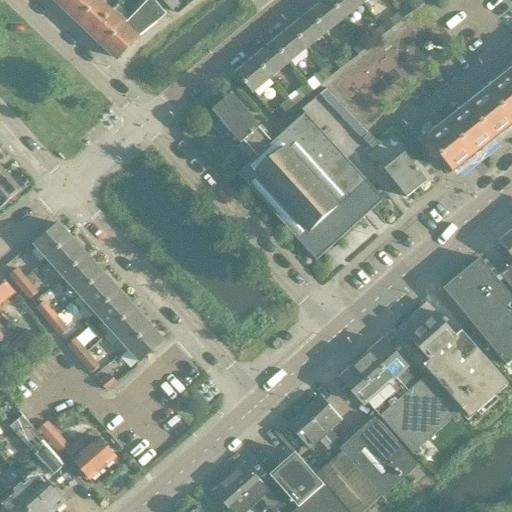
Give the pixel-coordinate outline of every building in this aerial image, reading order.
[(54,0),(65,10),(75,0),(54,0)] [(91,35),(111,14),(96,0),(75,0),(65,10),(91,35)] [(111,14),(91,35),(117,59),(137,38),(166,15),(153,0),(148,0),(124,26),(111,14)] [(162,0),(171,11),(179,5),(174,0),(162,0)] [(345,19),(330,0),(328,0),(310,14),(326,34),(345,19)] [(364,5),(360,0),(330,0),(345,19),(364,5)] [(423,4),(420,0),(415,0),(409,5),(414,11),(423,4)] [(394,27),(404,19),(399,13),(389,20),(394,27)] [(326,34),(310,14),(291,28),(307,48),(326,34)] [(376,42),(385,34),(380,27),(371,35),(376,42)] [(307,48),(291,28),(273,44),(289,63),(307,48)] [(358,56),(367,48),(362,42),(353,49),(358,56)] [(289,63),(273,44),(254,59),(271,78),(289,63)] [(340,70),(349,63),(344,56),(334,64),(340,70)] [(252,94),(271,78),(254,59),(236,75),(252,94)] [(511,67),(420,141),(435,160),(438,157),(440,155),(453,171),(511,123),(511,67)] [(320,86),(331,77),(325,69),(313,78),(320,86)] [(301,100),(313,91),(306,83),(295,92),(301,100)] [(376,141),(368,133),(327,89),(320,94),(371,149),(378,143),(376,141)] [(231,94),(212,111),(240,144),(244,141),(258,157),(275,140),(261,125),(231,94)] [(280,107),(285,113),(294,106),(289,99),(280,107)] [(304,114),(275,140),(258,157),(250,163),(241,171),(238,175),(316,262),(369,213),(383,200),(305,113),(304,114)] [(427,182),(404,154),(384,170),(406,198),(427,182)] [(244,157),(236,165),(241,171),(250,163),(244,157)] [(0,209),(21,191),(5,173),(0,177),(0,209)] [(34,246),(47,260),(70,238),(58,224),(34,246)] [(511,233),(500,243),(511,257),(511,266),(501,276),(511,289),(511,233)] [(47,260),(63,277),(86,256),(80,248),(73,239),(72,240),(70,238),(47,260)] [(63,277),(79,295),(102,274),(96,266),(96,265),(89,257),(88,257),(86,256),(63,277)] [(483,263),(480,260),(444,291),(475,329),(477,332),(469,339),(499,371),(511,361),(511,297),(499,283),(502,280),(486,260),(483,263)] [(9,276),(19,288),(27,281),(17,270),(9,276)] [(79,295),(95,313),(119,292),(112,284),(112,283),(105,275),(104,275),(102,274),(79,295)] [(0,275),(0,306),(15,294),(0,275)] [(37,293),(27,281),(19,288),(29,300),(37,293)] [(95,313),(84,322),(101,340),(111,331),(135,310),(128,302),(129,301),(121,292),(120,293),(119,292),(95,313)] [(37,308),(49,322),(56,316),(44,302),(37,308)] [(424,367),(469,418),(508,384),(462,332),(456,337),(436,315),(428,305),(401,329),(410,339),(430,361),(424,367)] [(111,331),(127,349),(151,327),(144,320),(145,319),(137,310),(136,311),(135,310),(111,331)] [(68,330),(56,316),(49,322),(60,337),(68,330)] [(163,341),(151,327),(127,349),(140,363),(163,341)] [(30,332),(20,340),(26,347),(36,338),(30,332)] [(68,345),(80,360),(87,353),(75,339),(68,345)] [(16,355),(26,347),(20,340),(10,348),(16,355)] [(418,384),(404,369),(406,368),(384,342),(342,379),(364,405),(367,402),(412,455),(459,414),(426,376),(418,384)] [(99,367),(87,353),(80,360),(91,374),(99,367)] [(110,375),(100,384),(106,391),(116,383),(110,375)] [(306,411),(336,447),(341,442),(332,431),(342,422),(321,398),(306,411)] [(331,451),(336,447),(306,411),(290,425),(311,450),(322,440),(331,451)] [(37,458),(49,447),(23,417),(11,428),(37,458)] [(419,467),(375,418),(340,450),(383,499),(419,467)] [(59,455),(69,446),(48,423),(38,431),(59,455)] [(90,480),(116,458),(99,439),(86,450),(79,442),(67,452),(74,461),(73,461),(90,480)] [(65,465),(49,447),(37,458),(53,476),(65,465)] [(346,511),(324,486),(325,486),(297,455),(296,453),(294,455),(295,456),(274,476),(272,474),(270,476),(272,477),(264,484),(267,489),(259,496),(263,500),(273,511),(346,511)] [(341,454),(319,474),(352,511),(363,511),(381,497),(341,454)] [(251,503),(259,496),(267,489),(264,484),(246,464),(230,478),(251,503)] [(19,476),(24,482),(50,511),(54,511),(66,502),(36,469),(35,468),(34,467),(33,467),(31,467),(30,467),(29,467),(28,468),(19,476)] [(230,478),(214,492),(231,511),(249,511),(263,500),(259,496),(251,503),(230,478)] [(27,511),(50,511),(24,482),(11,494),(27,511)] [(0,507),(3,511),(27,511),(11,494),(3,485),(0,487),(0,507)]
